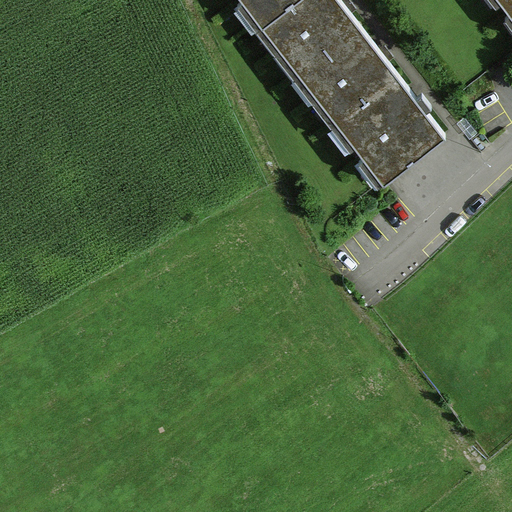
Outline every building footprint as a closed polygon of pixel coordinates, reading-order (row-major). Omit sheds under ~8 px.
[(243,0),(261,23),(290,0),(243,0)] [(345,5),(341,0),(290,0),(261,23),(301,75),(363,28),(345,5)] [(511,0),(503,0),(511,11),(511,0)] [(383,54),(363,28),(301,75),(342,128),(404,81),(383,54)] [(420,103),(404,81),(342,128),(382,181),(444,134),(420,103)]
